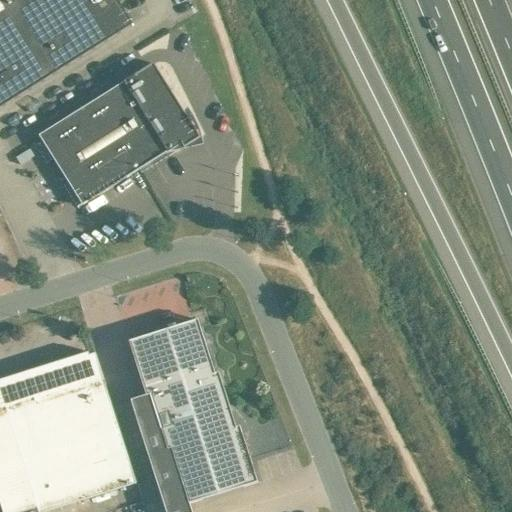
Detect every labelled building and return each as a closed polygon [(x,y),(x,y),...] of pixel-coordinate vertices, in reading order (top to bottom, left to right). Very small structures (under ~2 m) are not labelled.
[(2,0),(0,2),(0,127),(173,27),(154,0),(2,0)] [(184,112),(154,64),(125,82),(170,155),(176,151),(203,145),(198,125),(187,107),(184,112)] [(141,173),(170,155),(125,82),(39,137),(72,188),(83,205),(139,170),(141,173)] [(30,149),(16,158),(21,165),(34,156),(30,149)] [(191,511),(189,504),(258,482),(240,426),(236,427),(219,372),(215,373),(198,319),(129,341),(146,396),(132,401),(166,511),(191,511)] [(89,354),(88,353),(37,369),(37,371),(28,374),(27,371),(0,379),(0,502),(3,511),(25,511),(37,508),(38,511),(45,511),(137,483),(95,352),(89,354)]
